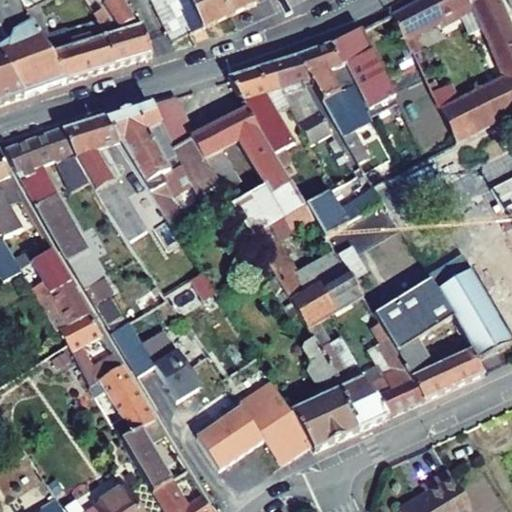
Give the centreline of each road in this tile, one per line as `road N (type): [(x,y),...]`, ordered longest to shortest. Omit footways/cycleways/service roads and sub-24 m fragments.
road 1 (tertiary): [(376,0),(290,38),(0,129)]
road 2 (residential): [(321,475),(511,386)]
